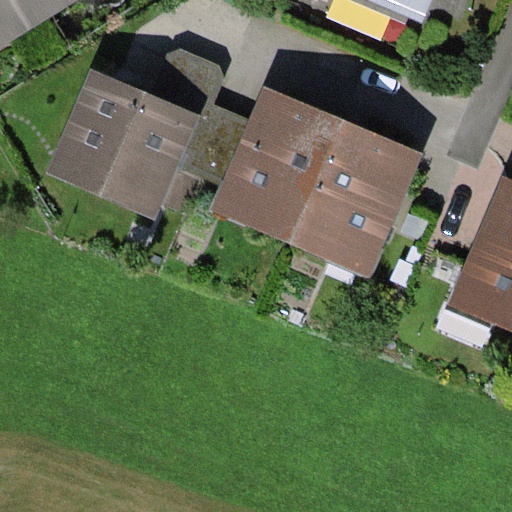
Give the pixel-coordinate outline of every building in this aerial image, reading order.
[(0,0),(0,41),(1,41),(4,27),(48,0),(0,0)] [(424,0),(379,0),(418,16),(424,0)] [(186,121),(97,85),(60,168),(149,207),(186,121)] [(338,132),(269,103),(231,190),(248,198),(257,217),(295,233),(338,132)] [(407,161),(338,132),(295,233),(333,250),(353,242),(369,250),(407,161)] [(511,193),(508,192),(463,297),(511,318),(511,193)]
